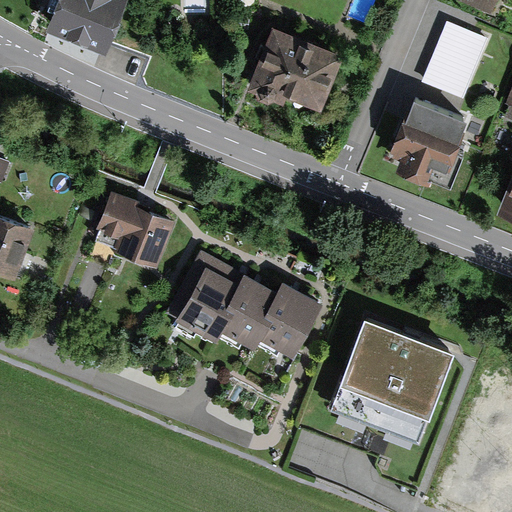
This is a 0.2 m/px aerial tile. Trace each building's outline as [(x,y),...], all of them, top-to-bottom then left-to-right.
[(121,0),(54,0),(42,30),(100,53),(121,0)] [(464,0),(489,11),(493,0),(464,0)] [(488,42),(444,25),(421,84),(465,101),(488,42)] [(338,59),(268,29),(244,85),(315,114),(338,59)] [(464,124),(409,102),(384,162),(439,185),(464,124)] [(511,185),(499,218),(511,223),(511,185)] [(173,221),(111,198),(93,246),(156,269),(173,221)] [(36,232),(0,216),(0,280),(12,286),(36,232)] [(241,275),(205,256),(170,321),(205,340),(210,330),(247,350),(253,340),(291,361),(322,303),(295,289),(283,282),(277,294),(256,283),(241,275)] [(455,358),(360,324),(326,421),(420,455),(455,358)] [(458,430),(457,460),(475,461),(477,430),(458,430)]
